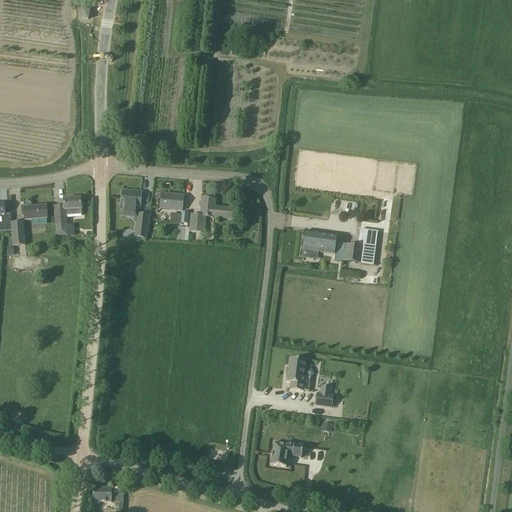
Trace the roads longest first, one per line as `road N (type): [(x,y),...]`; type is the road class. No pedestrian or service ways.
road 1 (unclassified): [(237,495),(267,238),(260,202),(239,182),(102,174)]
road 2 (unclassified): [(82,455),(102,174)]
road 3 (unclassified): [(490,511),(511,323)]
road 4 (unclassified): [(102,174),(113,0)]
road 5 (unclassified): [(82,455),(237,495)]
